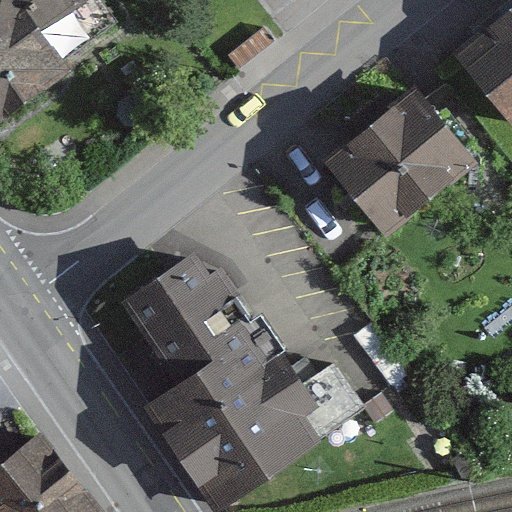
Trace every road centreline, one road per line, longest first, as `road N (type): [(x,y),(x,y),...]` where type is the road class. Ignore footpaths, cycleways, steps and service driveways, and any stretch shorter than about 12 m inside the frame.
road 1 (residential): [(15,306),(409,0)]
road 2 (secondary): [(15,306),(157,511)]
